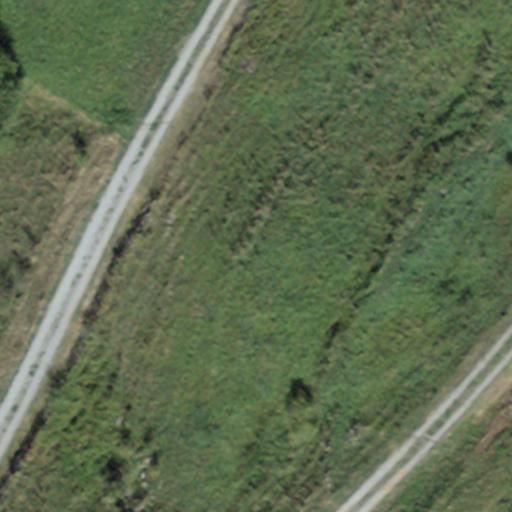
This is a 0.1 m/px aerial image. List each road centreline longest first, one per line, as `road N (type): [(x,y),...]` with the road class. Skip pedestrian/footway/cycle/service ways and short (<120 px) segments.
road 1 (track): [(0,432),(225,0)]
road 2 (track): [(354,511),(511,339)]
